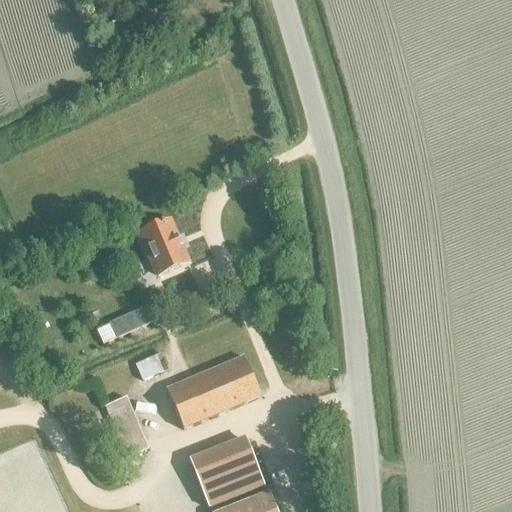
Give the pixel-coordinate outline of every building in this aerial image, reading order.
[(181,249),(180,249),(175,239),(176,238),(169,221),(139,234),(157,278),(188,265),(181,249)] [(135,365),(142,382),(167,370),(166,366),(178,360),(171,345),(159,351),(161,355),(135,365)] [(166,391),(183,432),(260,399),(243,359),(166,391)] [(105,408),(127,460),(148,452),(126,399),(105,408)] [(188,460),(208,510),(265,486),(245,437),(188,460)] [(219,511),(276,511),(269,492),(219,511)]
